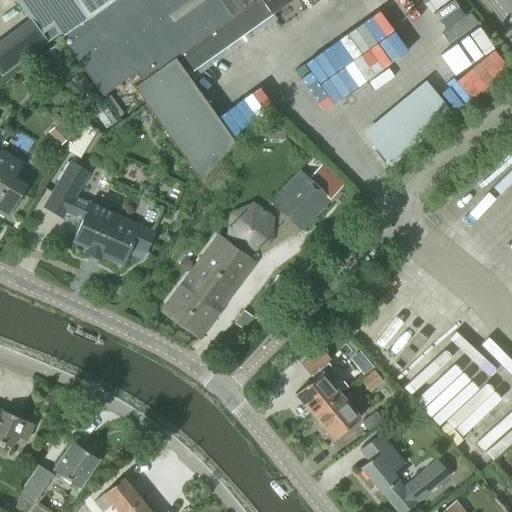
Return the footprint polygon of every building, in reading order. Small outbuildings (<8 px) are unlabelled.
[(115,0),(60,39),(100,97),(133,74),(139,83),(132,88),(199,183),(200,182),(233,145),(234,144),(185,77),(271,15),(270,15),(291,0),(115,0)] [(0,43),(0,73),(21,58),(7,38),(0,43)] [(0,152),(0,214),(5,217),(24,186),(11,179),(20,164),(0,152)] [(86,174),(69,163),(43,208),(60,218),(64,212),(82,220),(72,242),(86,249),(84,254),(98,260),(99,256),(121,266),(127,253),(141,260),(152,234),(72,199),(86,174)] [(329,200),(342,185),(320,165),(307,180),(329,200)] [(301,230),(329,200),(307,180),(299,173),(271,203),(301,230)] [(198,337),(252,265),(215,238),(161,310),(198,337)] [(284,299),(291,289),(275,277),(267,287),(284,299)] [(313,418),(339,396),(320,373),(319,373),(317,370),(329,360),(320,349),(300,366),(309,377),(310,376),(313,379),(294,395),(313,418)] [(339,396),(313,418),(332,441),(335,438),(337,440),(344,434),(343,432),(358,420),(339,396)] [(367,432),(384,418),(377,410),(361,423),(367,432)] [(25,442),(32,426),(0,411),(0,444),(10,448),(15,438),(25,442)] [(434,488),(448,476),(436,461),(421,472),(422,473),(402,489),(395,481),(396,481),(391,474),(403,464),(378,434),(359,450),(367,461),(359,468),(380,494),(381,493),(396,511),(403,511),(414,504),(413,503),(433,487),(434,488)] [(77,488),(96,460),(72,444),(53,472),(77,488)] [(52,476),(38,467),(20,494),(33,503),(52,476)] [(102,495),(92,503),(99,511),(102,511),(111,505),(116,511),(125,511),(140,500),(122,478),(102,495)] [(125,511),(149,511),(140,500),(125,511)]
